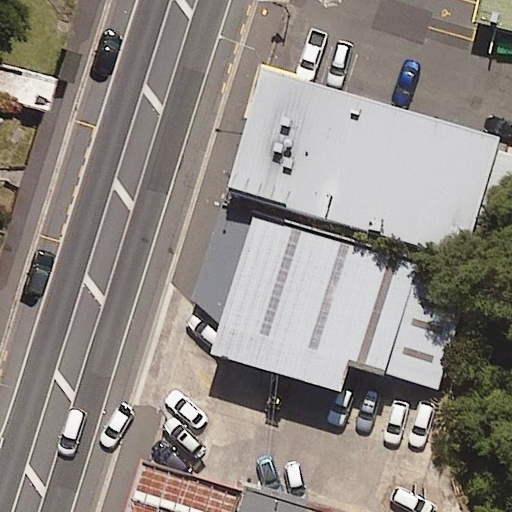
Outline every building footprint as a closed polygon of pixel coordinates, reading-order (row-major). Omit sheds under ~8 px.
[(511,0),(474,0),(469,23),(511,33),(511,0)] [(57,80),(5,66),(0,84),(0,99),(48,112),(57,80)] [(500,137),(261,67),(227,188),(467,260),(500,137)] [(469,272),(252,212),(209,353),(340,392),(348,365),(440,391),(469,272)] [(206,511),(164,499),(160,511),(206,511)]
